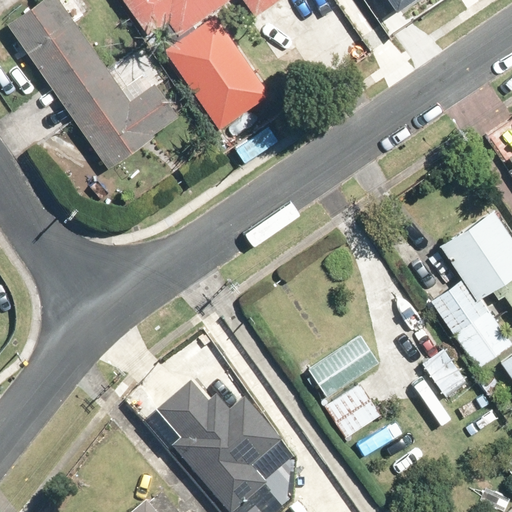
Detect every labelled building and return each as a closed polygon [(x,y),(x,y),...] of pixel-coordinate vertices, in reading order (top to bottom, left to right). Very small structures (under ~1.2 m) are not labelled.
[(33,0),(0,23),(0,26),(99,170),(174,118),(149,83),(125,99),(56,0),(33,0)] [(116,0),(142,36),(162,22),(172,36),(223,0),(116,0)] [(275,0),(237,0),(249,17),(275,0)] [(215,10),(158,52),(213,129),(271,88),(215,10)] [(511,149),(502,156),(508,164),(511,170),(511,149)] [(511,314),(511,246),(486,207),(430,244),(467,300),(492,284),(511,314)] [(507,343),(482,308),(448,331),(473,366),(507,343)] [(367,313),(354,322),(378,358),(391,349),(367,313)] [(305,372),(323,395),(373,356),(356,333),(305,372)] [(438,348),(417,364),(442,397),(463,381),(438,348)] [(228,511),(261,483),(246,468),(276,440),(239,399),(224,412),(210,396),(203,402),(184,381),(150,413),(175,440),(164,450),(220,511),(228,511)] [(353,382),(319,408),(343,439),(377,413),(353,382)] [(149,511),(140,502),(127,511),(149,511)]
